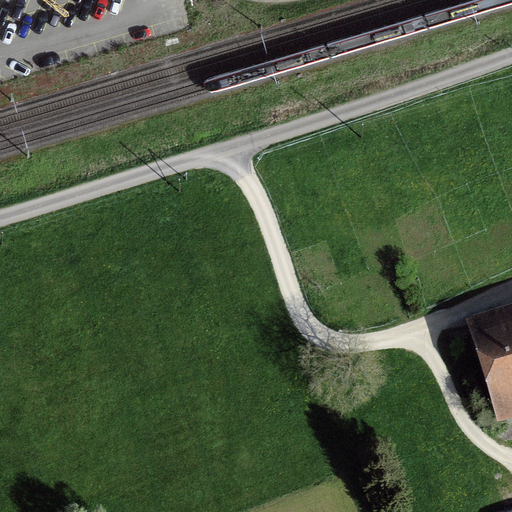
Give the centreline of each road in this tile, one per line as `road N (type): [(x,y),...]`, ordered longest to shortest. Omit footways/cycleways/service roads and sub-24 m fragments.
road 1 (unclassified): [(511,54),(0,215)]
road 2 (unknown): [(422,332),(460,414),(511,456)]
